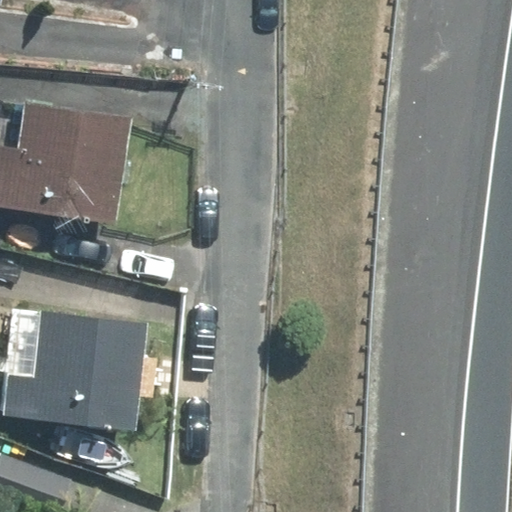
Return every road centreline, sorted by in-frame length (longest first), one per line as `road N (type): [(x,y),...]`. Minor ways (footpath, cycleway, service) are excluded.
road 1 (residential): [(247,0),(226,511)]
road 2 (motorway): [(477,511),(493,294),(511,194)]
